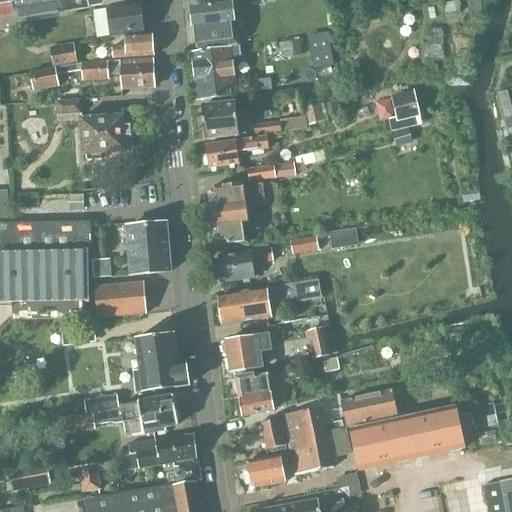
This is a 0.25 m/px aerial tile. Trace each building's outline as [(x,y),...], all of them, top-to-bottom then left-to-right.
[(0,0),(0,4),(16,2),(19,20),(127,0),(0,0)] [(188,22),(192,26),(193,27),(196,49),(237,44),(235,30),(240,29),(239,19),(234,20),(232,5),(244,2),(243,0),(222,0),(223,6),(191,9),(191,11),(190,11),(187,16),(188,22)] [(140,4),(106,8),(110,38),(124,36),(144,33),(140,4)] [(307,35),(313,68),(334,64),(328,31),(307,35)] [(152,34),(124,36),(125,46),(112,47),(113,58),(153,56),(152,34)] [(426,37),(426,55),(443,56),(443,38),(426,37)] [(49,48),(53,68),(77,63),(73,43),(49,48)] [(192,53),(197,101),(237,97),(232,59),(240,58),(239,48),(192,53)] [(121,90),(155,89),(153,59),(81,63),(30,73),(33,91),(59,86),(56,76),(82,71),(82,81),(108,80),(108,76),(120,75),(121,90)] [(302,95),(304,108),(339,101),(336,88),(302,95)] [(498,94),(504,119),(511,116),(511,112),(507,92),(498,94)] [(419,115),(414,94),(393,99),(398,120),(419,115)] [(56,103),(57,115),(81,114),(80,101),(56,103)] [(201,107),(205,141),(239,137),(235,104),(201,107)] [(115,118),(114,112),(97,113),(97,117),(81,118),(82,132),(76,133),(77,139),(83,138),(84,155),(87,155),(87,161),(103,160),(103,154),(125,152),(125,149),(127,146),(127,139),(124,137),(123,117),(115,118)] [(253,125),(254,136),(282,133),(281,122),(253,125)] [(206,146),(209,169),(238,165),(237,154),(267,151),(266,138),(206,146)] [(247,170),(249,184),(296,177),(294,163),(247,170)] [(237,184),(214,187),(213,187),(209,193),(211,208),(210,208),(206,213),(208,222),(213,226),(216,241),(215,242),(221,246),(239,244),(236,223),(247,222),(246,214),(252,214),(251,206),(264,205),(261,185),(243,188),(243,190),(238,190),(237,184)] [(84,211),(84,196),(70,196),(70,211),(84,211)] [(0,303),(12,303),(12,321),(85,319),(83,253),(92,253),(91,222),(0,224),(0,303)] [(127,228),(131,276),(170,272),(166,224),(127,228)] [(332,248),(360,244),(358,227),(330,231),(332,248)] [(360,229),(362,241),(387,238),(386,227),(360,229)] [(290,240),(292,254),(318,250),(316,236),(290,240)] [(242,246),(243,253),(239,254),(239,255),(218,258),(220,268),(217,270),(218,278),(221,279),(221,282),(254,278),(252,264),(272,262),(270,243),(242,246)] [(92,261),(95,279),(112,277),(109,259),(92,261)] [(219,297),(223,325),(240,322),(271,317),(269,302),(284,299),(284,300),(297,298),(298,302),(321,298),(318,280),(266,288),(266,290),(219,297)] [(146,314),(143,284),(94,288),(97,318),(113,316),(113,317),(146,314)] [(443,332),(446,345),(466,341),(463,327),(443,332)] [(333,349),(328,350),(323,329),(308,332),(314,360),(341,354),(339,347),(333,349)] [(95,342),(94,332),(62,336),(63,346),(95,342)] [(175,334),(135,339),(138,361),(132,362),(133,371),(139,371),(142,393),(188,387),(189,386),(186,365),(186,364),(185,364),(179,364),(175,334)] [(227,356),(228,356),(230,373),(263,368),(260,353),(271,351),(269,335),(226,341),(226,342),(225,343),(222,346),(223,354),(227,356)] [(233,392),(236,395),(237,395),(239,401),(238,401),(236,406),(238,414),(241,417),(242,417),(242,418),(262,414),(261,412),(285,407),(281,384),(296,381),(293,370),(251,378),(251,375),(234,378),(234,379),(233,379),(232,383),(232,388),(233,392)] [(341,401),(347,428),(398,418),(393,391),(341,401)] [(468,400),(475,430),(500,424),(493,394),(468,400)] [(86,413),(92,412),(117,408),(118,407),(119,406),(117,395),(84,401),(86,413)] [(117,408),(92,412),(95,426),(111,423),(115,424),(141,420),(143,435),(166,431),(165,427),(178,425),(177,422),(178,422),(180,417),(179,413),(176,409),(175,409),(173,398),(120,407),(119,406),(118,407),(117,408)] [(324,423),(321,407),(284,416),(284,418),(261,423),(268,457),(305,449),(300,428),(324,423)] [(456,408),(429,414),(438,455),(464,449),(456,408)] [(429,414),(403,420),(412,460),(438,455),(429,414)] [(403,420),(376,425),(385,466),(412,460),(403,420)] [(324,423),(300,428),(305,449),(305,451),(246,463),(251,486),(255,489),(255,488),(285,483),(282,467),(292,465),(293,475),(333,468),(324,423)] [(350,431),(359,472),(385,466),(376,425),(350,431)] [(193,435),(128,443),(129,454),(122,455),(124,469),(173,463),(175,473),(167,475),(169,486),(195,481),(201,481),(198,465),(198,464),(197,464),(196,464),(195,464),(195,460),(196,460),(193,435)] [(47,465),(8,471),(11,491),(51,485),(47,465)] [(78,468),(80,481),(98,478),(96,465),(78,468)] [(98,478),(80,481),(82,493),(100,490),(98,478)] [(511,511),(511,480),(483,486),(487,511),(511,511)] [(201,511),(195,481),(169,486),(83,500),(85,511),(201,511)] [(256,511),(320,511),(318,501),(256,511)] [(345,511),(344,503),(324,507),(325,511),(345,511)]
